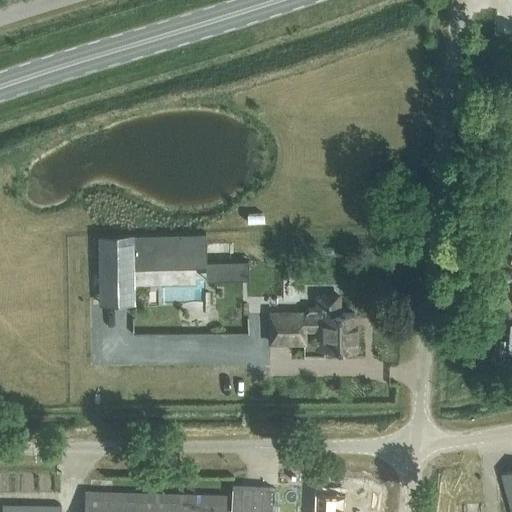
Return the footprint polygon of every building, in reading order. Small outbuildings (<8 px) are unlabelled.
[(133,233),(100,233),(100,282),(133,281),(133,267),(179,266),(178,232),(133,233)] [(338,313),(337,295),(316,295),(316,306),(307,306),(302,313),(285,313),(285,314),(270,314),(270,341),(305,341),(304,328),(324,327),(324,347),(355,347),(354,312),(338,313)] [(511,467),(503,469),(511,509),(511,467)] [(223,511),(225,494),(87,490),(85,511),(223,511)] [(284,497),(283,511),(326,511),(328,500),(284,497)] [(0,511),(59,511),(59,502),(0,501),(0,511)]
